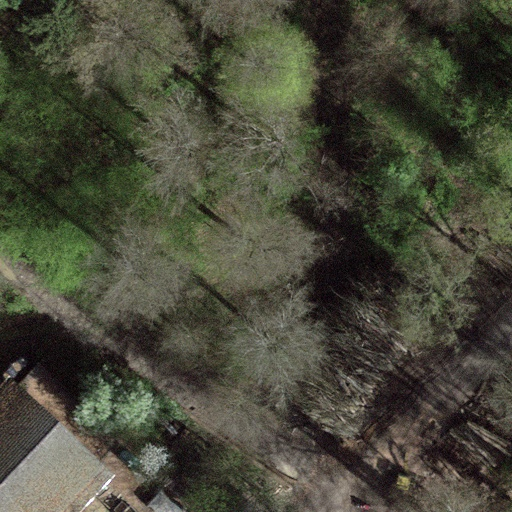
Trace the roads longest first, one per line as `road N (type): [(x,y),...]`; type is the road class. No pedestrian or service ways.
road 1 (track): [(0,271),(84,338),(321,497)]
road 2 (track): [(321,497),(511,307)]
